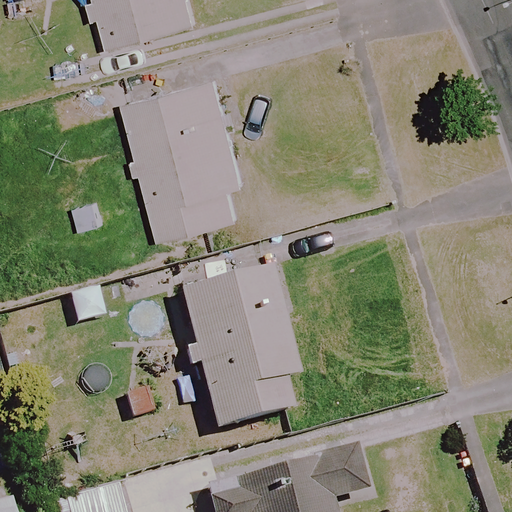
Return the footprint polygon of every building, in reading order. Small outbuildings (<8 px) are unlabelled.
[(193,31),(185,0),(94,0),(106,50),(193,31)] [(242,192),(218,83),(125,104),(156,244),(238,225),(231,195),(242,192)] [(298,411),(261,272),(172,296),(208,435),(298,411)] [(360,496),(349,453),(254,478),(196,492),(201,511),(326,511),(324,505),(360,496)] [(115,511),(108,489),(42,508),(43,511),(115,511)]
